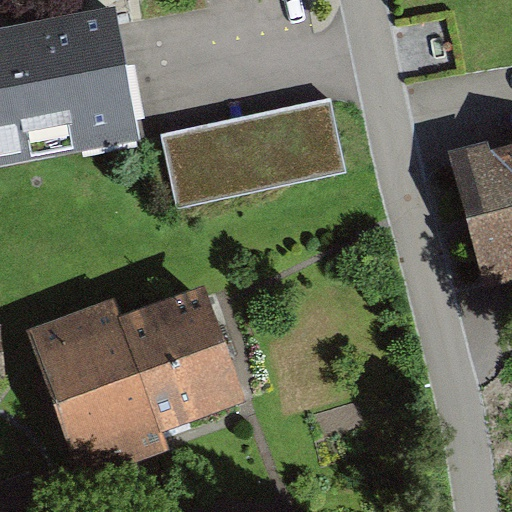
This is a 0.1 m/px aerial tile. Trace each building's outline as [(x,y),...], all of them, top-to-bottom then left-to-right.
[(118,13),(0,32),(0,161),(139,139),(118,13)] [(333,101),(162,135),(176,208),(348,173),(333,101)] [(511,139),(452,153),(480,277),(511,269),(511,139)] [(169,458),(161,433),(241,406),(202,292),(123,318),(118,301),(31,331),(84,487),(169,458)] [(0,482),(0,511),(51,511),(36,469),(0,482)]
